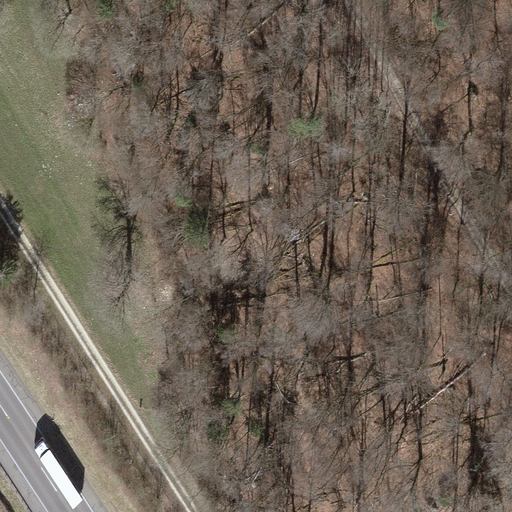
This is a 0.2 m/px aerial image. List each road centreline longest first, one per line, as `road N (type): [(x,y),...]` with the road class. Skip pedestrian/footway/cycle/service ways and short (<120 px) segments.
road 1 (track): [(323,511),(234,54),(236,0)]
road 2 (track): [(194,511),(0,205)]
road 3 (track): [(511,270),(432,141),(360,0)]
road 4 (trunk): [(0,402),(72,511)]
